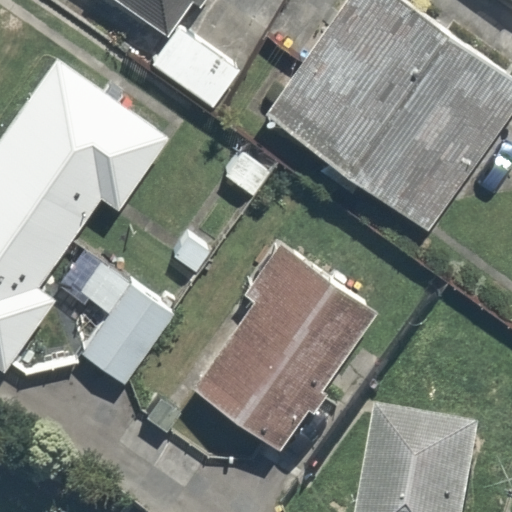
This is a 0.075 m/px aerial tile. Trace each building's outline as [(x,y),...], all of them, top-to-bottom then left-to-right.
[(511,91),(511,68),(424,0),(326,0),(262,84),(422,208),(511,91)] [(185,14),(157,52),(209,91),(237,53),(185,14)] [(0,125),(0,331),(47,264),(36,256),(101,166),(112,174),(160,106),(63,37),(0,125)] [(276,152),(241,128),(217,165),(252,188),(276,152)] [(264,246),(240,282),(248,287),(190,373),(274,430),(369,290),(284,233),(271,251),(264,246)] [(174,309),(128,275),(80,339),(127,374),(174,309)] [(372,416),(362,511),(464,511),(473,426),(372,416)]
